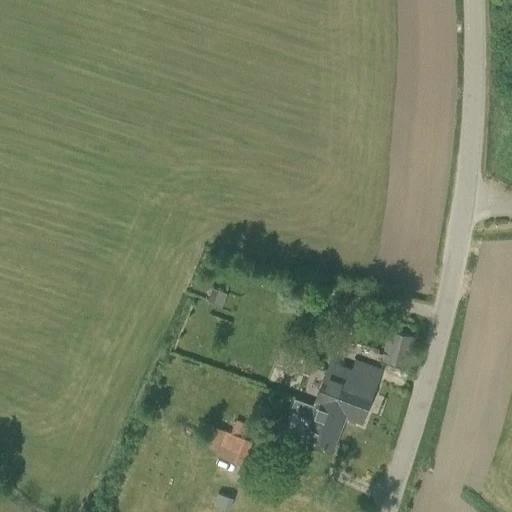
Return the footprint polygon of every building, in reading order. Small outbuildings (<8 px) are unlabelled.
[(224,304),(227,292),(213,287),(209,299),(224,304)] [(364,337),(375,339),(378,328),(366,326),(364,337)] [(381,363),(405,369),(414,337),(389,332),(381,363)] [(329,372),(315,407),(315,408),(333,415),(330,421),(342,425),(345,418),(360,424),(377,381),(381,369),(355,360),(351,368),(333,362),(329,372)] [(315,408),(315,407),(294,399),(290,411),(311,419),(302,441),(332,452),(342,425),(330,421),(333,415),(315,408)] [(245,466),(253,442),(244,439),(249,425),(235,420),(231,432),(213,426),(206,447),(217,450),(215,455),(245,466)]
